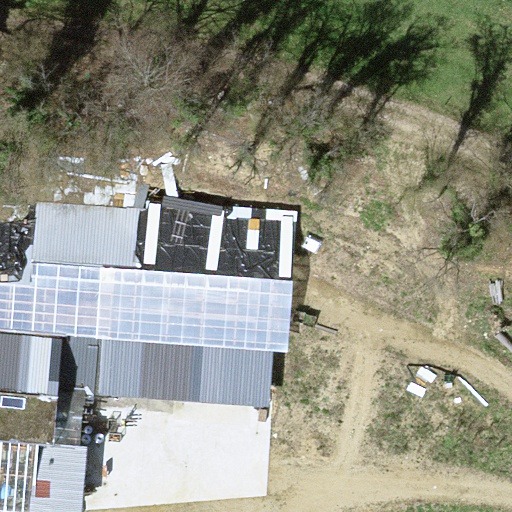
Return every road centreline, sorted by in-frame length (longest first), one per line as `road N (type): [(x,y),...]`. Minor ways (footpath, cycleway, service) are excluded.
road 1 (track): [(0,37),(187,52),(409,130),(511,177)]
road 2 (track): [(84,511),(185,430),(511,500)]
